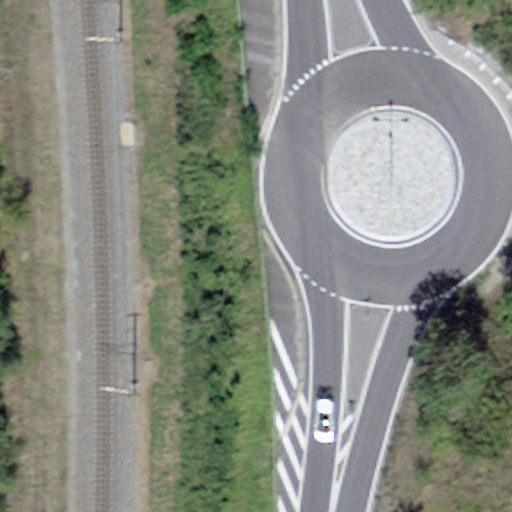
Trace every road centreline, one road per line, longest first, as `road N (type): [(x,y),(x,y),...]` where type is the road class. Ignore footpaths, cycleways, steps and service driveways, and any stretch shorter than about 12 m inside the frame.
road 1 (secondary): [(372,281),(443,270),(471,248),(491,217),(498,147),(483,113),(427,69),(356,69)]
road 2 (secondary): [(356,69),(324,85),(299,112),(284,145),(281,181),(289,216),(309,247),(372,281)]
road 3 (secondary): [(372,281),(331,511)]
